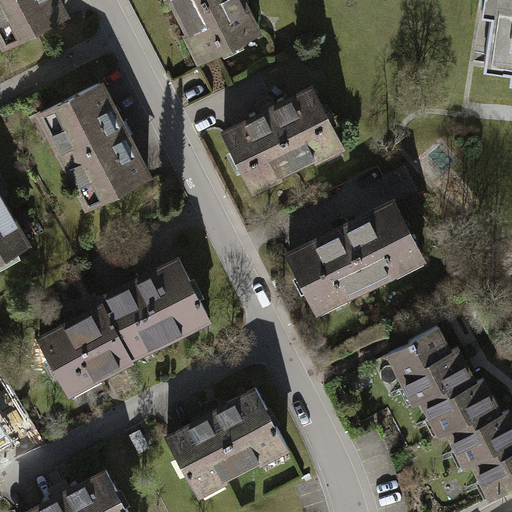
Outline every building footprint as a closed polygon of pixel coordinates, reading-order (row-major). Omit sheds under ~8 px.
[(62,0),(0,0),(0,40),(7,54),(73,21),(62,0)] [(248,0),(164,0),(169,8),(173,5),(191,35),(185,39),(201,67),(267,35),(248,0)] [(511,0),(483,0),(483,6),(492,7),(484,60),(511,64),(509,74),(511,74),(511,0)] [(107,83),(45,115),(55,133),(47,138),(78,195),(83,191),(93,210),(156,181),(107,83)] [(317,85),(222,133),(254,197),(349,149),(317,85)] [(0,187),(0,269),(36,248),(0,187)] [(397,201),(286,258),(317,319),(428,263),(397,201)] [(185,260),(107,296),(113,308),(138,361),(215,324),(185,260)] [(113,308),(45,340),(72,397),(140,365),(138,361),(113,308)] [(414,345),(390,357),(416,406),(425,402),(442,435),(446,431),(504,402),(494,380),(483,386),(464,349),(458,352),(444,326),(413,342),(414,345)] [(263,385),(168,434),(201,496),(295,447),(263,385)] [(475,463),(493,499),(511,490),(511,408),(510,410),(504,402),(446,431),(464,468),(475,463)] [(137,511),(112,465),(23,511),(137,511)]
